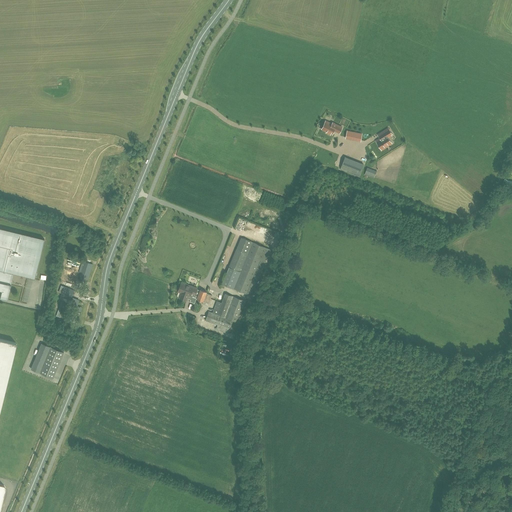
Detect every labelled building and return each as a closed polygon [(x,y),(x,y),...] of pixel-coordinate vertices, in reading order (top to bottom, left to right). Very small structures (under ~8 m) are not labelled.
[(329,123),(328,125),(324,123),(322,129),(327,131),(326,133),(330,134),(331,133),(332,134),(334,130),(339,133),(342,127),(333,123),(332,124),(329,123)] [(382,150),(392,143),(388,137),(392,135),(392,134),(391,133),(388,128),(381,132),(378,134),(378,135),(380,138),(376,141),(382,150)] [(345,157),(341,168),(359,176),(364,164),(345,157)] [(374,178),(377,171),(367,168),(365,174),(374,178)] [(134,183),(136,176),(123,172),(121,179),(134,183)] [(13,273),(34,278),(44,238),(0,227),(0,297),(7,299),(13,273)] [(231,268),(230,270),(224,285),(251,296),(270,249),(241,237),(236,249),(234,248),(226,266),(231,268)] [(87,282),(93,264),(85,262),(79,280),(87,282)] [(180,287),(178,291),(180,292),(178,297),(181,298),(187,300),(188,298),(189,298),(189,299),(191,299),(191,301),(195,302),(196,299),(195,298),(192,296),(193,296),(191,295),(191,293),(193,294),(195,294),(197,288),(181,282),(180,287)] [(99,285),(96,290),(87,285),(85,289),(99,296),(103,287),(99,285)] [(75,290),(65,286),(60,299),(70,303),(75,290)] [(212,295),(206,293),(207,292),(201,289),(197,299),(209,303),(212,295)] [(216,300),(211,312),(209,311),(205,320),(208,321),(207,326),(228,334),(230,329),(233,321),(238,322),(246,301),(233,296),(231,295),(224,292),(222,297),(220,302),(216,300)] [(0,407),(16,343),(0,338),(0,407)] [(64,352),(51,347),(42,343),(31,369),(40,373),(53,378),(64,352)]
